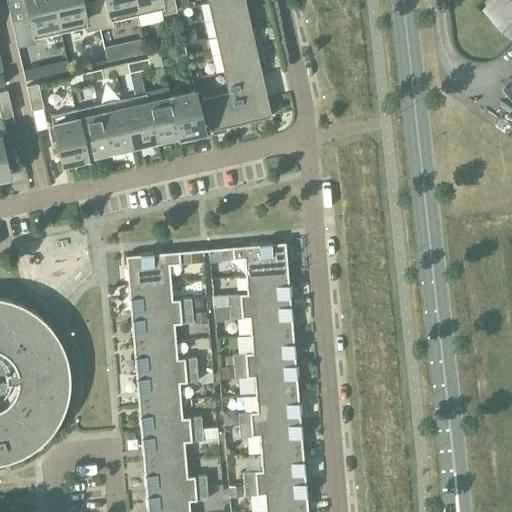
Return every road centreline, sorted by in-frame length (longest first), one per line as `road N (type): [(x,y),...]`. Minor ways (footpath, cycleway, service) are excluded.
road 1 (secondary): [(460,511),(401,0)]
road 2 (residential): [(337,511),(304,142)]
road 3 (residential): [(0,210),(304,142)]
road 4 (residential): [(304,142),(278,0)]
